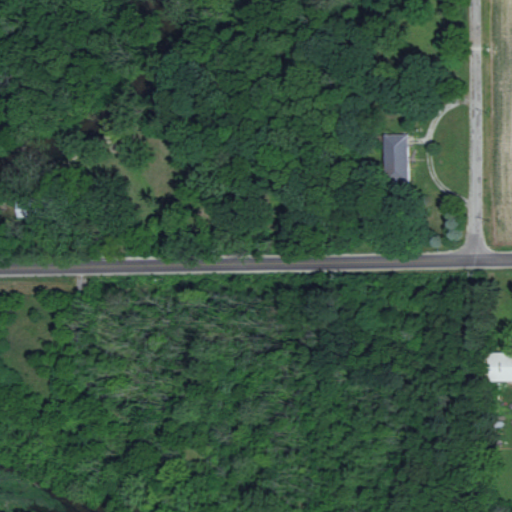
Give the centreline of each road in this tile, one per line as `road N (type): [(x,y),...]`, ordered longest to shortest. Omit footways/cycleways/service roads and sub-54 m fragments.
road 1 (tertiary): [(0,277),(511,267)]
road 2 (residential): [(473,268),(471,0)]
